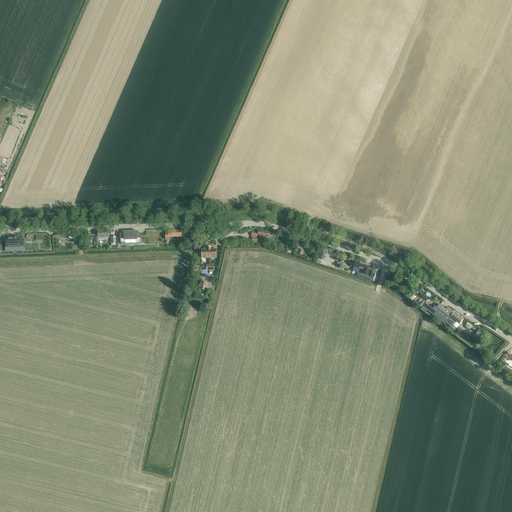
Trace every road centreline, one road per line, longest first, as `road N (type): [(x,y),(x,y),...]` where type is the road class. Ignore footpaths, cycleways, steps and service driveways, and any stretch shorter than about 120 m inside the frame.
road 1 (track): [(0,263),(189,254),(140,472),(174,480),(227,250),(273,252),(386,290),(487,367),(511,342)]
road 2 (unclassified): [(511,340),(406,270),(275,226),(0,232)]
road 3 (track): [(390,264),(360,244),(261,212),(0,223)]
road 4 (track): [(0,210),(88,0)]
road 5 (track): [(202,203),(290,0)]
road 6 (track): [(206,214),(206,203),(0,210)]
road 7 (track): [(373,511),(418,314)]
